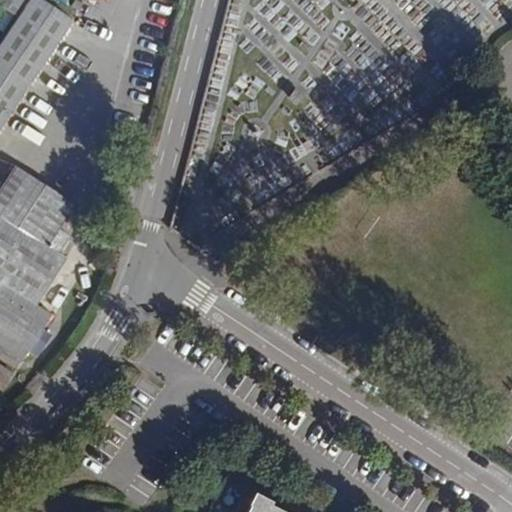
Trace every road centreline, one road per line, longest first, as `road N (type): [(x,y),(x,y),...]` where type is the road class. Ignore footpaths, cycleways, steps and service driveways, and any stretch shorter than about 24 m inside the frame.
road 1 (tertiary): [(434,459),(142,258)]
road 2 (tertiary): [(209,0),(142,258)]
road 3 (tertiary): [(0,465),(120,319),(142,258)]
